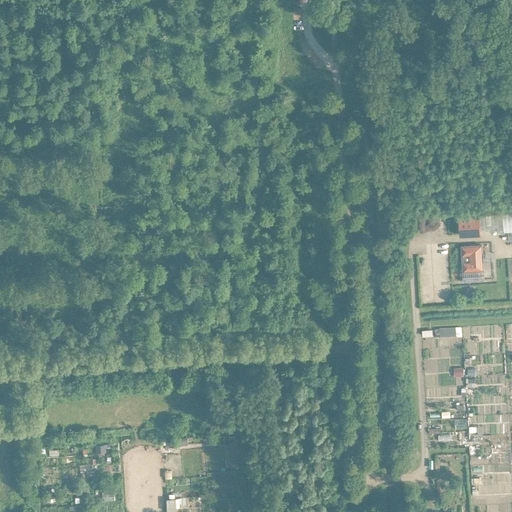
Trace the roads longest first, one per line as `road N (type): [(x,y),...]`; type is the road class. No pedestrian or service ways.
road 1 (unclassified): [(365,485),(339,73)]
road 2 (unclassified): [(423,482),(413,245)]
